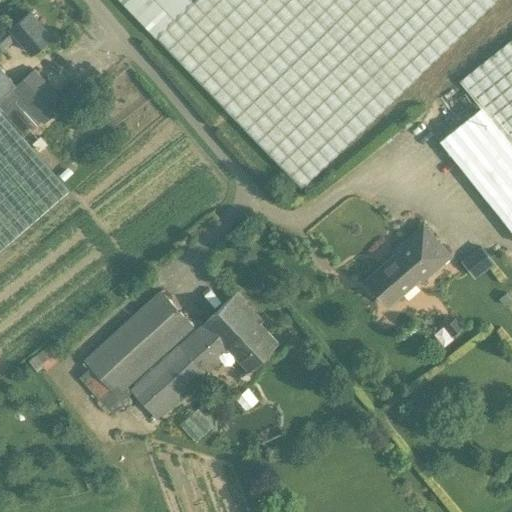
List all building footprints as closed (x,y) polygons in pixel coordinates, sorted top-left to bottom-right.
[(120,0),(302,187),(495,0),(120,0)] [(32,53),(51,37),(30,11),(11,27),(9,23),(0,30),(0,45),(2,49),(18,36),(32,53)] [(511,230),(511,37),(459,80),(480,107),(440,139),(511,230)] [(0,250),(71,189),(24,136),(41,121),(44,123),(67,104),(35,67),(16,84),(0,66),(0,250)] [(420,282),(451,255),(423,224),(393,250),(395,253),(365,278),(388,305),(418,280),(420,282)] [(116,397),(194,326),(161,288),(83,360),(116,397)] [(223,354),(228,349),(249,371),(279,342),(260,323),(262,320),(235,292),(201,325),(199,324),(130,388),(157,418),(225,357),(223,354)] [(506,293),(499,298),(505,306),(511,300),(506,293)] [(292,346),(302,357),(316,345),(307,334),(292,346)] [(28,359),(37,370),(43,365),(46,369),(60,357),(48,343),(28,359)] [(204,434),(214,426),(198,408),(188,416),(204,434)] [(188,416),(179,424),(195,442),(204,434),(188,416)]
